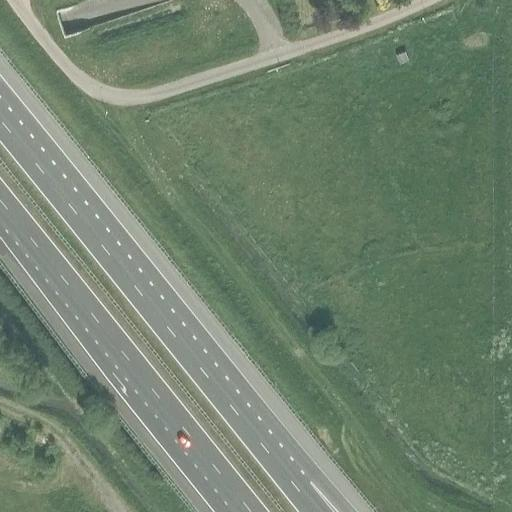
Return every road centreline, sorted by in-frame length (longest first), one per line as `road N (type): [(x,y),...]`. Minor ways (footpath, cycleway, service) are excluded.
road 1 (unclassified): [(430,0),(139,101),(81,86),(13,0)]
road 2 (motorway): [(299,492),(0,129)]
road 3 (motorway): [(0,203),(250,511)]
